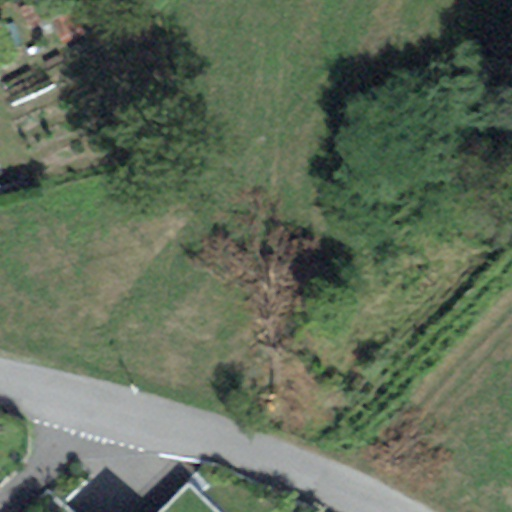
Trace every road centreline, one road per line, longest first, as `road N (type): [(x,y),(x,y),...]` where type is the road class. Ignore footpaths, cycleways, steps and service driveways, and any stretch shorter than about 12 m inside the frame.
road 1 (unclassified): [(95,408),(239,443),(386,511)]
road 2 (residential): [(95,408),(0,509)]
